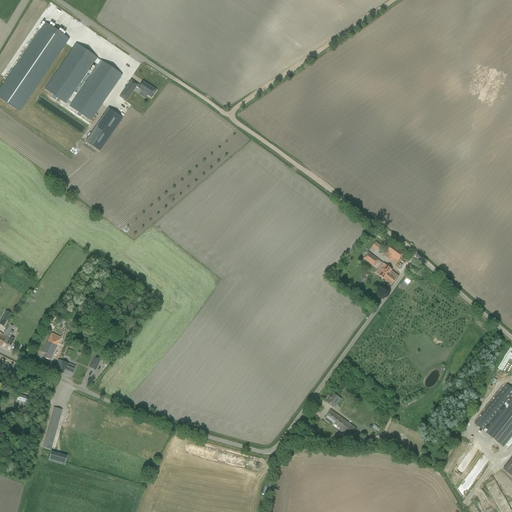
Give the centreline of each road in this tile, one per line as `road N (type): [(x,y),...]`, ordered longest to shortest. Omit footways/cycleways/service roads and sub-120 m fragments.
road 1 (unclassified): [(511,338),(416,255),(269,452),(117,405),(0,350)]
road 2 (track): [(416,255),(227,114)]
road 3 (track): [(227,114),(57,0)]
road 4 (track): [(227,114),(394,0)]
